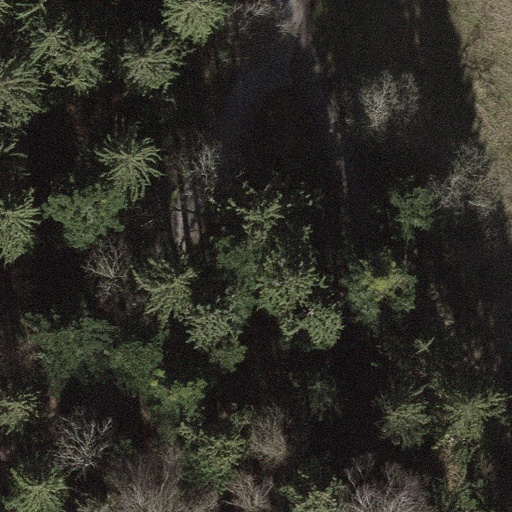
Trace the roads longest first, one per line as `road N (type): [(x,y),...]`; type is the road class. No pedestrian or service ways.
road 1 (residential): [(274,0),(80,446),(64,511)]
road 2 (track): [(287,0),(366,225),(511,440)]
